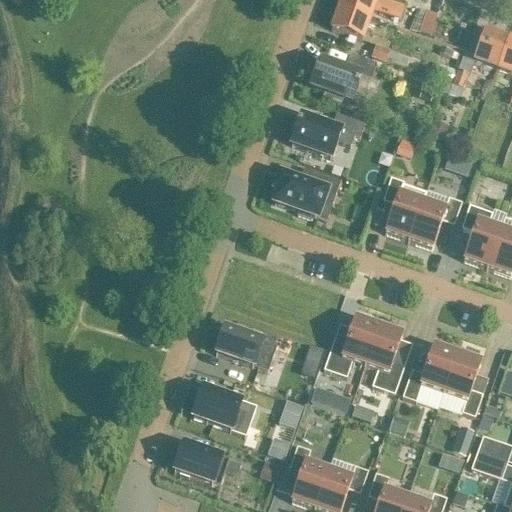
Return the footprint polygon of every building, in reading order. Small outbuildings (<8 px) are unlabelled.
[(343,0),(339,13),(370,24),(372,16),(399,25),(403,15),(360,0),(343,0)] [(361,48),(370,24),(339,13),(331,37),(361,48)] [(429,42),(436,21),(425,18),(418,38),(429,42)] [(473,68),(496,76),(507,46),(484,38),(473,68)] [(511,47),(507,46),(496,76),(511,82),(511,47)] [(388,57),(374,52),(370,63),(384,68),(388,57)] [(342,77),(359,83),(358,83),(368,87),(374,71),(347,62),(342,77)] [(450,85),(454,74),(437,67),(433,78),(450,85)] [(354,94),(358,83),(359,83),(342,77),(318,68),(308,95),(321,100),(319,105),(338,112),(340,106),(349,110),(353,98),(355,99),(356,95),(354,94)] [(457,77),(451,91),(464,95),(469,81),(457,77)] [(295,137),(295,138),(289,153),(330,167),(336,150),(348,155),(352,145),(358,147),(362,132),(334,122),(330,136),(298,124),(294,137),(295,137)] [(447,164),(445,173),(468,179),(471,171),(447,164)] [(272,198),(276,199),(272,211),(296,220),(295,223),(309,228),(311,225),(315,226),(321,210),(330,213),(338,189),(309,179),(305,192),(277,182),(272,198)] [(384,239),(407,247),(422,205),(424,201),(401,193),(402,189),(390,185),(382,207),(394,211),(384,239)] [(445,213),(422,205),(407,247),(431,256),(442,228),(453,231),(460,211),(447,206),(445,213)] [(486,276),(499,236),(487,231),(491,219),(469,212),(462,234),(472,237),(462,267),(486,276)] [(511,239),(499,236),(486,276),(510,285),(511,277),(511,239)] [(238,297),(234,309),(257,317),(252,330),(277,339),(282,326),(273,323),(283,294),(259,286),(260,284),(241,277),(235,296),(238,297)] [(363,374),(378,332),(354,324),(350,336),(339,332),(323,376),(345,384),(350,369),(363,374)] [(402,341),(378,332),(363,374),(376,378),(371,393),(393,401),(402,375),(391,371),(402,341)] [(214,361),(267,379),(276,353),(223,335),(214,361)] [(456,360),(432,351),(422,380),(412,376),(402,402),(414,406),(419,393),(442,401),(456,360)] [(480,368),(456,360),(442,401),(465,409),(461,420),(473,424),(481,402),(470,399),(480,368)] [(511,379),(505,377),(498,399),(511,404),(511,379)] [(191,426),(244,445),(254,415),(201,396),(191,426)] [(321,413),(326,399),(315,396),(311,409),(321,413)] [(299,424),(303,411),(283,404),(278,417),(299,424)] [(465,461),(470,438),(458,435),(453,458),(465,461)] [(476,461),(506,472),(511,456),(482,445),(476,461)] [(183,451),(173,479),(219,495),(224,479),(236,483),(239,472),(228,468),(228,467),(183,451)] [(296,511),(315,511),(328,475),(306,467),(309,458),(296,454),(288,477),(300,482),(290,510),(296,511)] [(501,488),(506,472),(476,461),(471,477),(501,488)] [(274,489),(279,475),(268,471),(263,485),(274,489)] [(351,483),(328,475),(315,511),(343,511),(349,497),(359,500),(366,479),(354,474),(351,483)] [(403,511),(407,502),(384,494),(387,485),(375,481),(366,504),(378,509),(376,511),(403,511)] [(511,511),(511,492),(509,491),(501,511),(511,511)] [(456,511),(463,511),(466,503),(456,500),(452,510),(456,511)] [(429,510),(407,502),(403,511),(442,511),(445,506),(432,502),(429,510)]
